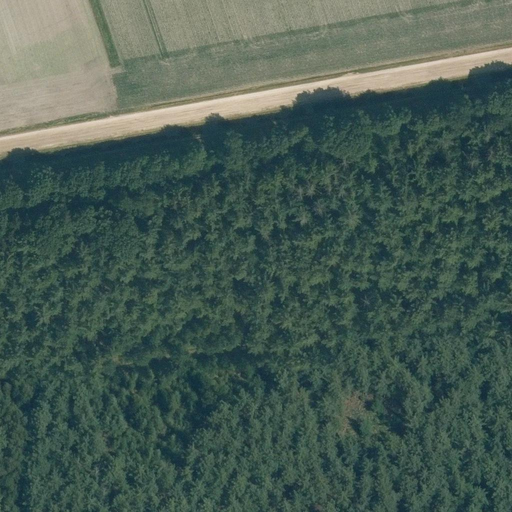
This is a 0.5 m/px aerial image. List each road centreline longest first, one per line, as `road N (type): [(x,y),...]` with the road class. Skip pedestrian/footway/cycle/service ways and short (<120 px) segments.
road 1 (track): [(0,146),(511,59)]
road 2 (track): [(511,291),(42,376)]
road 3 (track): [(42,376),(25,511)]
